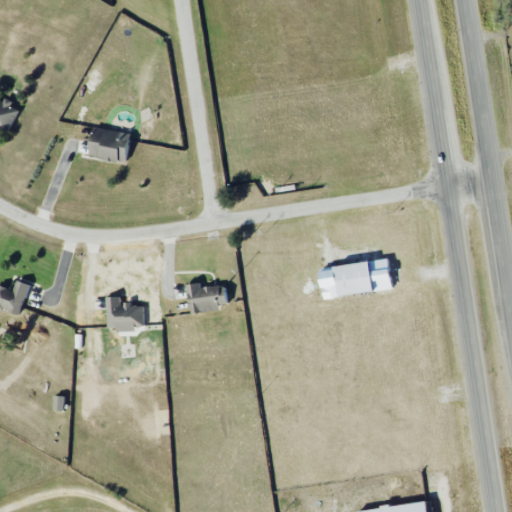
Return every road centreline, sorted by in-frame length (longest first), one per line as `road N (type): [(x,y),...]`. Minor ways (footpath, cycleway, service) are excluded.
road 1 (primary): [(422,0),(499,511)]
road 2 (residential): [(0,205),(52,230),(113,237),(491,179)]
road 3 (primary): [(511,319),(464,0)]
road 4 (residential): [(216,223),(182,0)]
